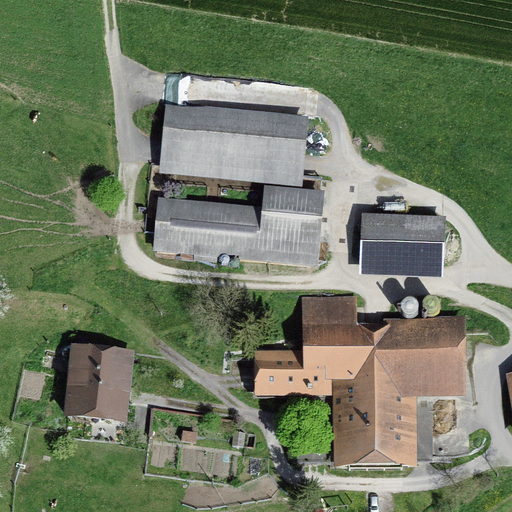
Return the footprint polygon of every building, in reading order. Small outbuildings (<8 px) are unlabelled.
[(304,123),(170,111),(165,166),(299,178),(304,123)] [(267,215),(161,204),(157,248),(314,263),(321,197),(269,192),(267,215)] [(441,226),(366,223),(364,261),(439,264),(441,226)] [(310,374),(325,374),(348,374),(348,393),(349,393),(349,416),(335,416),(335,463),(401,462),(401,382),(457,382),(456,334),(416,334),(416,322),(383,322),(383,335),(310,335),(310,358),(310,374)] [(123,360),(82,356),(78,390),(68,389),(65,415),(116,421),(123,360)] [(310,374),(310,358),(260,358),(261,395),(303,395),(303,408),(323,408),(323,395),(325,395),(325,374),(310,374)] [(330,432),(297,432),(297,463),(329,463),(330,432)]
